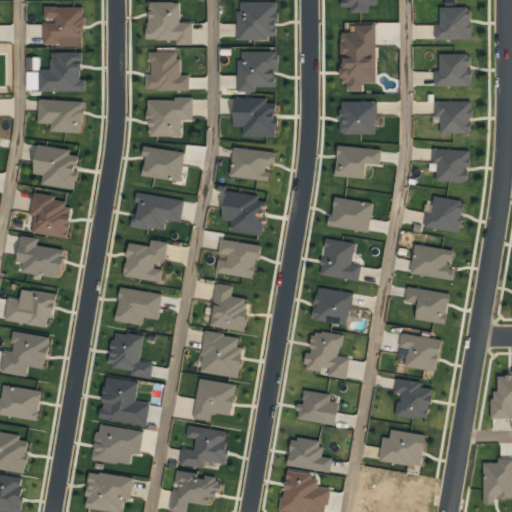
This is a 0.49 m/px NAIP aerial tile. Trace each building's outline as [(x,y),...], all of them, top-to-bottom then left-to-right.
[(342,0),(342,7),(350,7),(350,13),(369,13),(369,6),(377,6),(376,0),(342,0)] [(193,45),(193,23),(180,23),(180,2),(148,2),(148,40),(178,40),(178,45),(193,45)] [(239,38),(275,38),(276,2),(269,2),(269,16),(239,16),(239,38)] [(84,7),(45,7),(45,19),(55,19),(55,24),(44,24),(43,42),(84,42),(84,7)] [(435,40),(471,40),(471,7),(440,7),(440,24),(435,24),(435,40)] [(376,83),(377,25),(356,25),(356,33),(341,33),(340,84),(347,84),(347,91),(363,92),(363,83),(376,83)] [(256,91),(256,85),(277,85),(277,51),(238,50),(237,90),(256,91)] [(82,53),(51,52),(51,70),(40,70),(40,92),(86,93),(86,80),(82,80),(82,53)] [(177,52),(151,52),(151,76),(146,76),(146,91),(190,90),(190,75),(181,75),(181,60),(177,60),(177,52)] [(435,86),(472,87),(472,70),(470,70),(470,54),(440,54),(439,70),(435,70),(435,86)] [(234,127),(243,127),(243,137),(276,138),(277,103),(268,103),(268,98),(235,97),(234,127)] [(149,99),(148,137),(182,137),(183,120),(193,121),(194,100),(149,99)] [(39,123),(52,124),(51,132),(83,133),(84,101),(39,100),(39,123)] [(471,134),(472,102),(436,101),(435,116),(441,116),(440,133),(471,134)] [(340,104),(341,133),(374,133),(374,103),(340,104)] [(41,185),(75,190),(78,171),(77,170),(79,156),(70,155),(70,150),(39,145),(34,174),(43,175),(41,185)] [(338,146),(336,176),(366,179),(367,163),(380,164),(382,150),(338,146)] [(142,175),(181,181),(185,153),(146,147),(142,175)] [(231,176),(271,180),(274,151),(234,147),(231,176)] [(470,150),(433,149),(433,163),(437,163),(436,182),(467,182),(467,166),(470,166),(470,150)] [(262,236),(267,202),(259,201),(260,195),(227,191),(223,221),(232,222),(231,232),(262,236)] [(31,215),(35,216),(33,234),(68,238),(72,204),(56,202),(57,195),(34,193),(31,215)] [(181,222),(184,199),(138,194),(133,227),(165,231),(166,220),(181,222)] [(435,196),(432,214),(427,213),(424,227),(459,234),(465,202),(435,196)] [(329,226),(369,232),(374,203),(334,197),(329,226)] [(18,261),(24,262),(23,273),(60,279),(65,249),(37,245),(38,238),(21,236),(18,261)] [(356,244),(326,238),(319,274),(359,282),(362,266),(352,264),(356,244)] [(124,277),(161,282),(163,270),(154,269),(155,262),(166,264),(169,242),(151,240),(150,246),(129,243),(124,277)] [(216,274),(254,278),(257,259),(260,259),(262,245),(221,240),(216,274)] [(410,273),(453,281),(455,269),(447,268),(448,259),(452,260),(454,251),(415,244),(410,273)] [(245,332),(249,299),(232,297),(234,286),(216,284),(210,327),(245,332)] [(164,294),(121,287),(116,321),(143,326),(144,317),(159,320),(164,294)] [(347,326),(353,293),(318,287),(312,320),(347,326)] [(416,320),(446,324),(450,293),(408,287),(405,303),(418,305),(416,320)] [(9,299),(5,320),(47,327),(48,317),(54,318),(57,294),(23,289),(21,301),(9,299)] [(1,373),(26,377),(28,366),(45,369),(50,337),(15,331),(12,352),(5,351),(1,373)] [(151,379),(154,364),(140,361),(144,336),(114,331),(109,366),(131,370),(130,376),(151,379)] [(199,372),(239,379),(244,347),(238,346),(239,337),(206,331),(199,372)] [(342,336),(313,331),(310,354),(308,354),(305,372),(347,378),(350,358),(339,356),(342,336)] [(405,367),(436,372),(442,340),(402,333),(400,348),(408,349),(405,367)] [(511,371),(511,376),(498,376),(498,392),(492,392),(492,418),(511,418),(511,371)] [(147,426),(151,404),(136,402),(140,382),(107,377),(100,418),(147,426)] [(422,382),(397,378),(394,394),(399,395),(395,415),(428,420),(433,389),(421,387),(422,382)] [(237,384),(200,379),(194,418),(210,421),(212,413),(232,416),(237,384)] [(42,391),(5,385),(3,399),(0,398),(0,414),(38,421),(42,391)] [(331,394),(305,390),(303,404),(300,404),(297,420),(336,425),(339,403),(330,402),(331,394)] [(141,455),(144,431),(99,424),(94,460),(131,465),(133,454),(141,455)] [(229,431),(188,426),(187,438),(196,439),(195,449),(182,448),(180,465),(204,468),(205,461),(225,464),(229,431)] [(0,469),(25,473),(28,457),(26,457),(29,441),(21,440),(22,435),(0,431),(0,469)] [(393,438),(382,438),(382,461),(410,461),(410,450),(419,450),(419,435),(393,435),(393,438)] [(292,437),(288,467),(331,472),(333,458),(321,457),(323,441),(292,437)] [(511,460),(483,461),(484,503),(495,503),(495,499),(511,498),(511,460)] [(171,511),(177,511),(187,511),(188,503),(209,506),(210,497),(219,498),(221,480),(198,477),(199,474),(176,471),(171,511)] [(282,510),(298,511),(327,511),(330,489),(318,488),(319,480),(312,480),(312,474),(287,471),(282,510)] [(135,478),(91,472),(86,508),(112,511),(123,511),(125,498),(132,500),(135,478)] [(0,511),(20,511),(25,477),(0,474),(0,511)]
